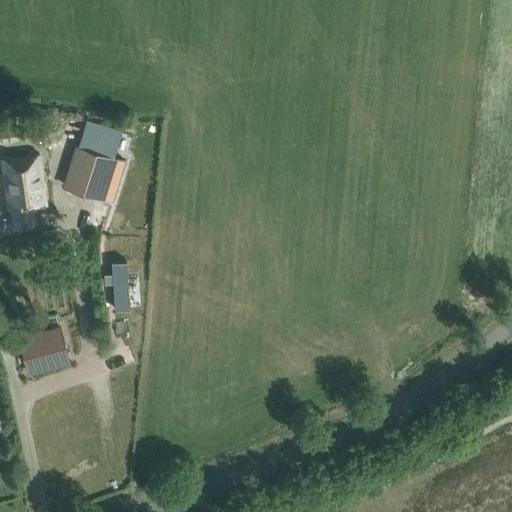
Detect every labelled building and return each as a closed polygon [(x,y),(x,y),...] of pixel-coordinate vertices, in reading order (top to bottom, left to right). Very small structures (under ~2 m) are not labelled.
[(83,128),(78,145),(114,156),(119,140),(122,130),(86,119),(83,128)] [(101,197),(114,156),(78,145),(65,185),(101,197)] [(34,222),(32,205),(46,204),(39,153),(1,158),(8,209),(12,208),(14,225),(34,222)] [(115,308),(130,307),(126,259),(111,260),(115,308)] [(60,327),(19,338),(22,350),(24,357),(28,372),(54,364),(52,356),(67,352),(60,327)]
